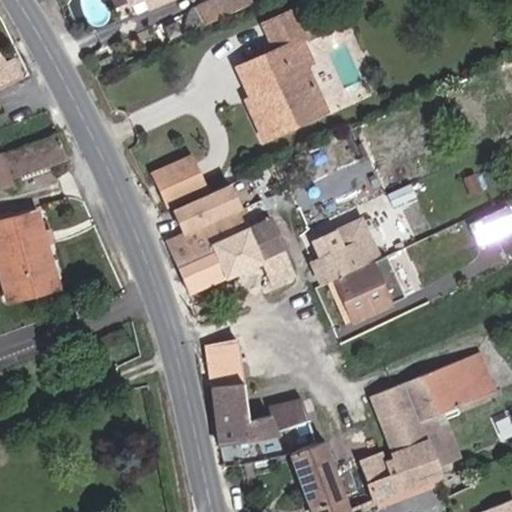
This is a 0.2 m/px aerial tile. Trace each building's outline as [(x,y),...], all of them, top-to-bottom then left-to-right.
[(225,18),(234,13),(228,0),(221,0),(218,1),(225,18)] [(228,0),(234,13),(253,5),(251,0),(228,0)] [(263,140),(326,111),(305,65),(312,63),(301,40),(306,37),(294,10),(262,24),(275,51),(245,64),(258,94),(250,98),(245,100),(263,140)] [(105,69),(99,56),(86,62),(92,75),(105,69)] [(0,88),(26,77),(17,59),(3,66),(0,60),(0,88)] [(250,98),(258,94),(245,64),(236,68),(250,98)] [(10,178),(66,160),(58,136),(3,154),(10,178)] [(0,188),(13,185),(10,178),(3,154),(0,155),(0,188)] [(166,206),(206,188),(192,156),(151,174),(166,206)] [(470,197),(483,192),(474,174),(462,179),(470,197)] [(239,209),(228,184),(172,208),(183,231),(203,222),(239,209)] [(386,211),(410,200),(405,190),(381,201),(386,211)] [(488,249),(511,236),(511,213),(508,206),(476,221),(488,249)] [(38,284),(56,279),(46,242),(43,234),(37,211),(0,221),(0,277),(7,303),(41,293),(38,284)] [(259,259),(283,249),(270,219),(248,230),(239,211),(206,226),(205,225),(166,243),(189,293),(261,262),(259,259)] [(320,283),(378,255),(360,219),(332,232),(338,244),(321,252),(323,257),(310,262),(320,283)] [(46,242),(54,240),(52,232),(43,234),(46,242)] [(270,284),(293,275),(283,249),(259,259),(261,262),(270,284)] [(405,294),(420,288),(409,260),(394,266),(405,294)] [(352,321),(390,302),(372,264),(330,284),(347,321),(351,319),(352,321)] [(38,284),(41,293),(58,288),(56,279),(38,284)] [(247,421),(236,340),(204,345),(214,407),(214,428),(247,421)] [(433,416),(457,407),(493,392),(478,354),(383,393),(393,415),(380,420),(394,456),(427,443),(436,466),(459,457),(448,428),(439,431),(433,416)] [(380,420),(393,415),(383,393),(370,398),(380,420)] [(308,423),(299,399),(267,407),(268,416),(276,435),(286,431),(308,423)] [(448,428),(445,421),(460,415),(457,407),(433,416),(439,431),(448,428)] [(314,443),(308,423),(286,431),(293,452),(314,443)] [(311,511),(349,511),(350,511),(324,440),(314,443),(293,452),(288,454),(311,511)] [(440,476),(436,466),(427,443),(394,456),(385,460),(387,476),(368,483),(374,502),(376,502),(437,477),(440,476)] [(368,483),(387,476),(385,460),(381,452),(355,463),(371,504),(374,502),(368,483)] [(378,507),(439,482),(437,477),(376,502),(378,507)] [(511,511),(511,501),(511,500),(486,510),(487,511),(511,511)]
